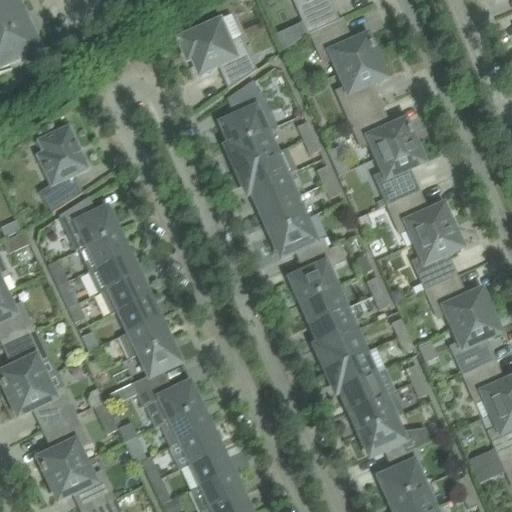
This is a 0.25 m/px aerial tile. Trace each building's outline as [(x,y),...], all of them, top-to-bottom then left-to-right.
[(0,0),(0,76),(13,70),(10,64),(23,58),(24,61),(26,62),(29,64),(31,64),(34,63),(37,62),(39,60),(40,58),(41,55),(41,53),(40,50),(33,34),(25,38),(21,28),(16,18),(23,15),(16,0),(0,0)] [(291,0),(298,14),(301,20),(302,24),(308,35),(308,36),(310,35),(320,31),(340,22),(339,21),(332,6),(332,4),(326,2),(325,0),(291,0)] [(232,16),(221,21),(231,43),(242,38),(232,16)] [(184,40),(180,42),(182,47),(188,61),(193,59),(201,78),(208,75),(207,72),(217,68),(216,67),(218,66),(220,66),(223,73),(221,74),(228,90),(227,91),(228,92),(257,72),(257,71),(242,38),(231,43),(221,21),(203,29),(204,31),(184,40)] [(320,31),(310,35),(311,36),(316,48),(321,59),(324,65),(334,61),(340,75),(376,59),(373,52),(374,51),(372,45),(370,45),(367,38),(354,44),(350,46),(345,35),(340,22),(320,31)] [(349,122),(378,109),(369,87),(386,79),(376,59),(340,75),(346,89),(337,93),(349,122)] [(235,120),(225,125),(229,134),(226,135),(232,147),(232,148),(266,133),(278,128),(262,94),(259,96),(253,84),(232,99),(241,118),(235,120)] [(388,131),(378,109),(349,122),(362,150),(372,146),(378,160),(414,144),(411,137),(412,136),(410,130),(408,130),(405,123),(388,131)] [(304,143),(314,139),(307,124),(297,129),(304,143)] [(69,130),(40,143),(46,155),(50,165),(44,168),(53,187),(41,195),(53,213),(52,214),(52,215),(84,195),(83,193),(80,195),(72,178),(75,177),(88,170),(69,130)] [(276,155),(266,133),(232,148),(232,147),(227,149),(238,173),(276,155)] [(310,157),(320,153),(314,139),(304,143),(310,157)] [(387,207),(416,194),(407,172),(423,164),(414,144),(378,160),(384,174),(375,179),(387,207)] [(276,155),(238,173),(243,186),(247,195),(252,193),(286,177),(297,172),(287,150),(276,155)] [(346,162),(334,168),(338,177),(350,171),(346,162)] [(323,187),(333,182),(327,168),(317,173),(323,187)] [(262,214),(296,199),(286,177),(252,193),(253,194),(258,205),(260,204),(264,212),(261,213),(262,214)] [(330,201),(340,197),(333,182),(323,187),(330,201)] [(426,216),(416,194),(387,207),(400,235),(410,231),(416,245),(452,229),(443,208),(426,216)] [(272,237),(306,221),(296,199),(262,214),(268,227),(270,226),(274,234),(271,235),(272,237)] [(97,216),(89,200),(73,211),(61,219),(77,253),(89,247),(118,233),(108,211),(97,216)] [(315,243),(306,221),(272,237),(278,250),(280,249),(284,258),(300,251),(305,262),(328,252),(323,240),(315,243)] [(17,222),(1,229),(6,239),(21,232),(17,222)] [(425,292),(454,279),(445,257),(462,249),(452,229),(416,245),(422,259),(413,264),(425,292)] [(89,247),(79,252),(89,274),(99,269),(129,255),(118,233),(89,247)] [(23,235),(8,242),(14,254),(29,247),(23,235)] [(305,275),(294,280),(298,289),(296,290),(302,304),(336,289),(328,271),(346,263),(339,247),(328,252),(305,262),(310,273),(305,275)] [(99,269),(91,273),(101,295),(139,277),(129,255),(99,269)] [(0,298),(6,295),(0,282),(0,280),(9,277),(0,257),(0,298)] [(366,257),(356,261),(358,265),(357,266),(359,270),(361,277),(372,272),(370,265),(366,257)] [(65,275),(55,280),(59,288),(69,283),(65,275)] [(112,316),(120,312),(149,299),(139,277),(101,295),(112,316)] [(464,301),(454,279),(425,292),(438,320),(448,316),(454,330),(490,314),(481,294),(464,301)] [(373,298),(383,294),(377,280),(367,284),(373,298)] [(69,310),(79,305),(69,283),(59,288),(69,310)] [(346,311),(336,289),(302,304),(302,305),(305,304),(308,311),(306,313),(312,326),(346,311)] [(401,289),(390,294),(395,305),(406,300),(401,289)] [(379,313),(389,308),(383,294),(373,298),(379,313)] [(13,309),(6,295),(0,298),(0,332),(6,346),(36,333),(22,305),(13,309)] [(130,334),(159,320),(149,299),(120,312),(130,334)] [(75,324),(86,319),(79,305),(69,310),(75,324)] [(346,311),(312,326),(312,327),(315,326),(318,333),(316,334),(321,347),(355,333),(346,311)] [(463,377),(492,364),(483,342),(500,334),(490,314),(454,330),(460,344),(451,349),(463,377)] [(130,334),(119,339),(130,361),(140,356),(170,342),(159,320),(130,334)] [(398,340),(408,336),(402,321),(392,326),(398,340)] [(10,396),(46,379),(39,365),(49,361),(36,333),(6,346),(17,368),(0,376),(3,383),(2,384),(5,390),(6,390),(10,396)] [(321,347),(317,349),(321,358),(327,372),(365,355),(355,333),(321,347)] [(89,353),(99,348),(93,334),(83,339),(89,353)] [(404,354),(415,350),(408,336),(398,340),(404,354)] [(150,377),(132,386),(134,390),(137,398),(167,384),(162,373),(180,364),(170,342),(140,356),(147,369),(150,377)] [(365,355),(327,372),(332,385),(336,394),(341,391),(375,377),(365,355)] [(94,378),(103,374),(97,361),(88,365),(94,378)] [(511,381),(502,386),(492,364),(463,377),(476,405),(486,401),(492,415),(511,406),(511,381)] [(412,386),(422,382),(416,367),(406,372),(412,386)] [(375,377),(341,391),(342,393),(347,404),(350,412),(351,413),(385,398),(375,377)] [(53,393),(46,379),(10,396),(19,417),(36,409),(46,431),(76,417),(62,389),(53,393)] [(418,400),(429,396),(422,382),(412,386),(418,400)] [(167,384),(137,398),(143,410),(145,409),(154,428),(155,430),(160,428),(201,408),(190,386),(172,394),(167,384)] [(134,390),(123,395),(126,403),(137,398),(134,390)] [(385,398),(351,413),(357,426),(360,434),(361,435),(394,420),(404,416),(394,394),(385,398)] [(105,404),(94,409),(98,418),(110,413),(105,404)] [(501,462),(511,457),(511,406),(492,415),(498,429),(488,434),(501,462)] [(182,444),(211,430),(201,408),(160,428),(170,448),(182,443),(182,444)] [(50,481),(86,464),(79,450),(89,445),(76,417),(46,431),(57,453),(40,460),(43,467),(42,468),(45,474),(46,474),(50,481)] [(394,420),(361,435),(367,449),(369,448),(373,457),(389,450),(394,461),(417,451),(431,444),(425,431),(406,433),(401,435),(394,420)] [(182,444),(168,450),(179,472),(181,471),(192,466),(222,452),(211,430),(182,444)] [(135,466),(141,463),(147,460),(137,440),(125,445),(135,466)] [(394,474),(383,479),(387,488),(385,489),(391,504),(394,503),(393,502),(425,488),(415,466),(423,462),(417,451),(394,461),(399,472),(394,474)] [(203,487),(232,473),(222,452),(192,466),(203,487)] [(511,457),(501,462),(511,486),(511,457)] [(152,485),(162,480),(151,458),(147,460),(141,463),(152,485)] [(92,478),(86,464),(50,481),(59,501),(76,493),(85,511),(92,511),(115,501),(102,473),(92,478)] [(488,468),(474,474),(479,485),(492,479),(488,468)] [(213,509),(242,495),(232,473),(203,487),(213,509)] [(462,497),(472,493),(465,479),(455,483),(462,497)] [(162,506),(172,501),(162,480),(152,485),(162,506)] [(394,503),(391,504),(394,511),(429,511),(434,510),(425,488),(393,502),(394,503)] [(468,511),(478,507),(472,493),(462,497),(468,511)] [(250,511),(242,495),(213,509),(206,511),(250,511)] [(172,501),(162,506),(164,511),(180,511),(175,500),(172,501)] [(120,511),(115,501),(92,511),(120,511)]
